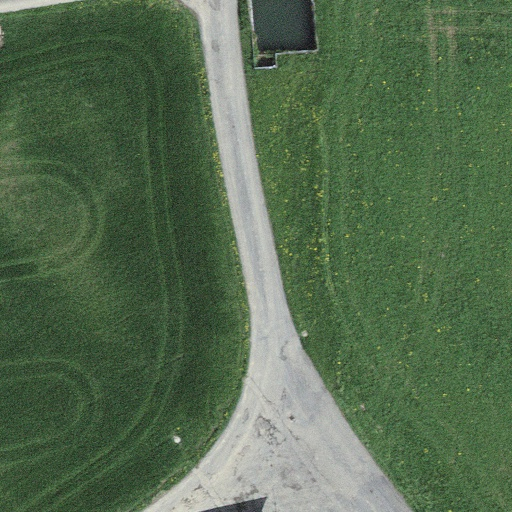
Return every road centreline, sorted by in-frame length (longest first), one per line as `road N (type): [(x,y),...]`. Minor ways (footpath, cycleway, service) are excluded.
road 1 (unclassified): [(219,0),(230,113),(284,353)]
road 2 (unclassified): [(284,353),(265,415),(222,468),(170,511)]
road 3 (unclassified): [(284,353),(397,511)]
